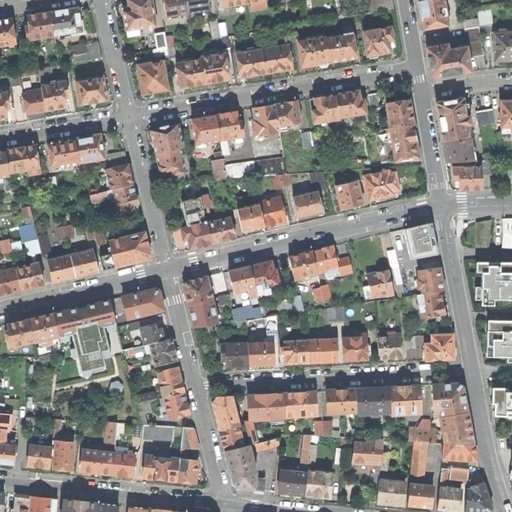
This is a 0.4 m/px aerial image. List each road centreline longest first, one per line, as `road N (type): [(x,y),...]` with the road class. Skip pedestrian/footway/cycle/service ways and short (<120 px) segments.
road 1 (residential): [(417,68),(130,115)]
road 2 (unclassified): [(168,270),(442,205)]
road 3 (residential): [(196,385),(473,370)]
road 4 (tertiary): [(226,505),(0,481)]
road 5 (unclassified): [(0,310),(168,270)]
road 6 (unclassified): [(473,370),(442,205)]
road 7 (residential): [(130,115),(168,270)]
road 8 (unclassified): [(507,511),(473,370)]
road 9 (residential): [(130,115),(0,137)]
road 10 (residential): [(196,385),(226,505)]
